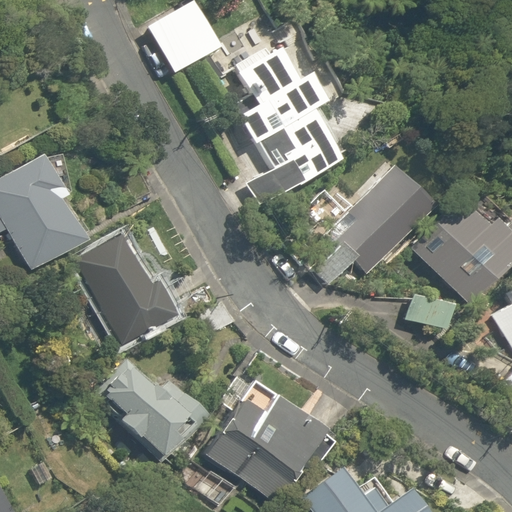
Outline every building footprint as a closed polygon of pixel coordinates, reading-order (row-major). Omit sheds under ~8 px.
[(141,30),(168,73),(211,47),(184,3),(141,30)] [(269,51),(228,76),(246,105),(225,117),(243,147),(247,144),(262,169),(238,184),(253,209),(332,161),(303,113),(318,104),(302,77),(290,84),(269,51)] [(197,58),(211,83),(220,78),(206,53),(197,58)] [(0,230),(1,230),(24,271),(75,242),(52,200),(65,192),(60,182),(53,186),(36,155),(0,175),(0,230)] [(97,174),(118,213),(151,195),(130,156),(97,174)] [(307,272),(321,285),(345,259),(362,275),(426,207),(384,167),(381,169),(341,212),(350,221),(328,243),(331,246),(307,272)] [(406,248),(465,303),(511,252),(511,224),(507,220),(495,232),(484,221),(478,227),(450,201),(406,248)] [(69,260),(117,346),(169,317),(149,281),(142,285),(115,235),(69,260)] [(487,316),(511,358),(511,288),(501,295),(506,304),(487,316)] [(403,296),(397,321),(439,330),(444,305),(403,296)] [(184,317),(195,340),(205,335),(231,322),(221,299),(184,317)] [(85,396),(156,462),(198,416),(161,381),(152,390),(119,359),(85,396)] [(498,384),(511,393),(511,368),(509,367),(498,384)] [(198,455),(272,504),(286,482),(288,483),(295,472),(293,470),(300,460),(313,468),(331,441),(329,440),(332,436),(248,381),(245,386),(233,378),(217,402),(228,410),(198,455)] [(416,511),(399,489),(377,506),(364,488),(354,496),(333,468),(294,497),(305,511),(416,511)] [(0,511),(9,511),(0,495),(0,511)]
